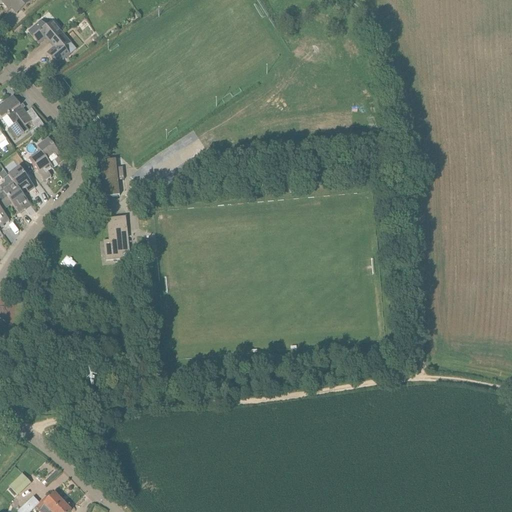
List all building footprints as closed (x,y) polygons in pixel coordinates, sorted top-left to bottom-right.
[(0,0),(9,11),(11,10),(16,15),(33,0),(0,0)] [(41,22),(28,33),(38,45),(47,37),(51,42),(49,44),(50,44),(52,42),(51,42),(61,34),(52,23),(46,28),(41,22)] [(47,55),(57,66),(70,55),(65,49),(71,44),(61,34),(51,42),(52,42),(56,47),(47,55)] [(16,139),(28,131),(25,126),(31,122),(13,97),(0,106),(0,117),(2,120),(7,116),(14,126),(9,130),(16,139)] [(33,124),(38,132),(45,127),(39,119),(33,124)] [(34,144),(41,153),(41,152),(50,165),(55,162),(58,166),(64,161),(56,150),(57,149),(56,150),(49,140),(45,143),(41,139),(34,144)] [(53,169),(50,165),(41,152),(41,153),(29,161),(44,182),(51,177),(48,173),(53,169)] [(116,161),(100,162),(104,198),(106,198),(106,200),(118,198),(118,197),(120,196),(118,181),(124,180),(123,168),(117,169),(116,161)] [(9,176),(21,193),(25,190),(28,194),(35,189),(20,168),(9,176)] [(9,176),(8,176),(4,180),(4,184),(0,186),(0,188),(2,190),(0,191),(0,192),(2,195),(0,195),(0,199),(6,207),(11,203),(19,214),(25,210),(26,211),(31,207),(21,193),(9,176)] [(6,207),(0,199),(0,229),(4,227),(3,225),(9,221),(2,211),(6,207)] [(127,228),(126,218),(107,220),(108,230),(107,230),(109,241),(103,242),(105,262),(124,260),(123,254),(130,253),(127,228)] [(90,395),(87,385),(81,387),(84,396),(90,395)] [(22,475),(9,488),(17,496),(30,484),(22,475)] [(52,511),(63,503),(54,494),(48,499),(46,497),(39,504),(33,498),(18,511),(31,511),(35,508),(38,511),(52,511)] [(71,511),(63,503),(52,511),(71,511)]
